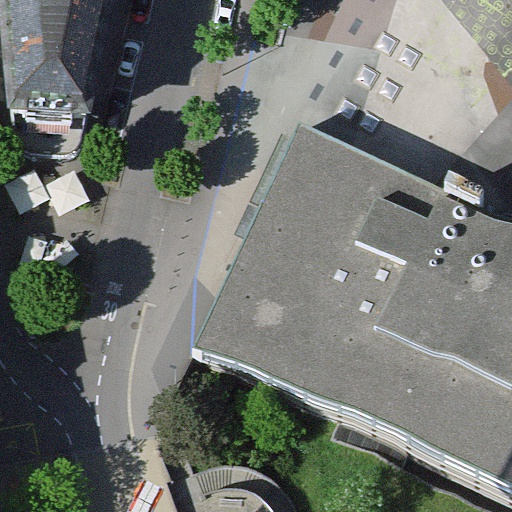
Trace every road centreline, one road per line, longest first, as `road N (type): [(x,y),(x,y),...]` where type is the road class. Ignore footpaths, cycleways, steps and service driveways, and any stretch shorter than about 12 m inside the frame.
road 1 (residential): [(98,441),(106,353),(186,0)]
road 2 (unknown): [(133,232),(213,235),(240,219),(279,134),(292,126),(335,128),(420,173)]
road 3 (residential): [(0,298),(7,348),(98,441)]
